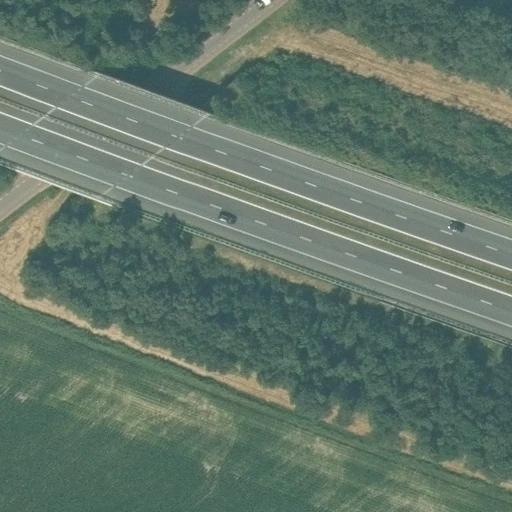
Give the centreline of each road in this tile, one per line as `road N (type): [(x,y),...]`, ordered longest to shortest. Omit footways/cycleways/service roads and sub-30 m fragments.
road 1 (motorway): [(511,254),(0,73)]
road 2 (motorway): [(0,129),(511,310)]
road 3 (tertiary): [(0,207),(277,0)]
